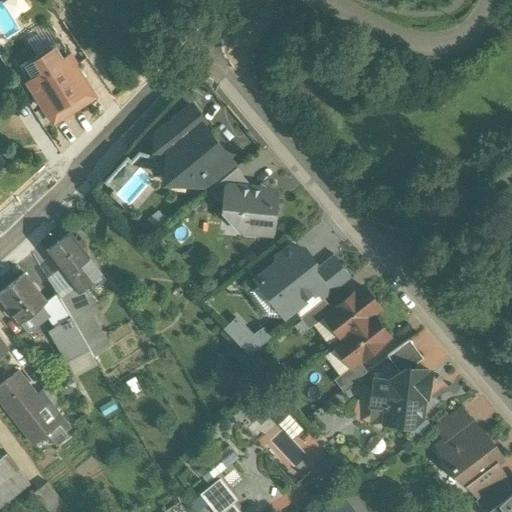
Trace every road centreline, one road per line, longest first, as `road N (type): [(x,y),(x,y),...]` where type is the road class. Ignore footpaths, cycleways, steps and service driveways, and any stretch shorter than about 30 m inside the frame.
road 1 (residential): [(200,45),(511,413)]
road 2 (residential): [(200,45),(0,242)]
road 3 (residential): [(493,0),(481,24),(446,42),(400,36),(325,0)]
